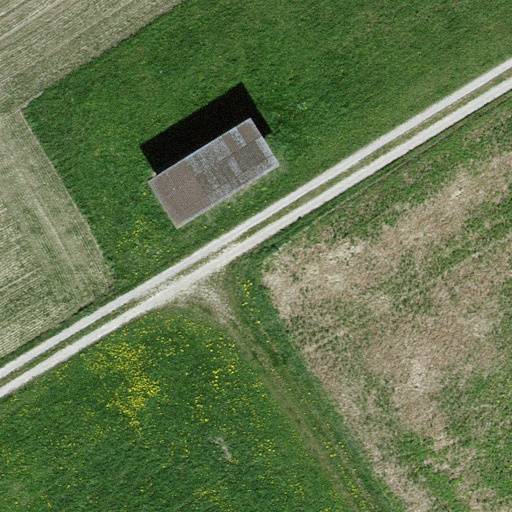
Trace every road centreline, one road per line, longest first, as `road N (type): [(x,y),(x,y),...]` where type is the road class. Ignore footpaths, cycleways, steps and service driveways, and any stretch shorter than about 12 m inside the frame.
road 1 (track): [(511,77),(202,270),(0,384)]
road 2 (track): [(202,270),(360,511)]
